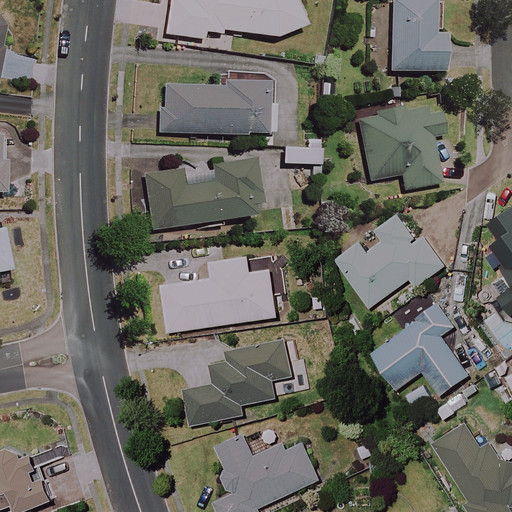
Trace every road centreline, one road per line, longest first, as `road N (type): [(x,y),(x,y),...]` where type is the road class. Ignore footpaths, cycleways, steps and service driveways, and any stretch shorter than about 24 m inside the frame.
road 1 (residential): [(100,350),(79,152),(90,0)]
road 2 (residential): [(139,511),(100,350)]
